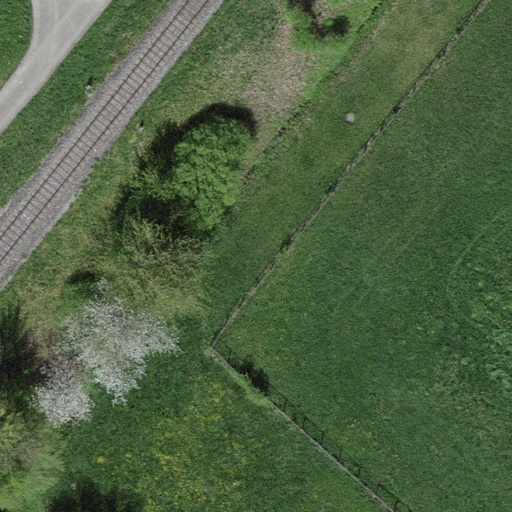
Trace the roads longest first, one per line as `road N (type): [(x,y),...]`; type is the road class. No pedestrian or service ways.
road 1 (track): [(189,326),(445,0)]
road 2 (track): [(0,104),(86,0)]
